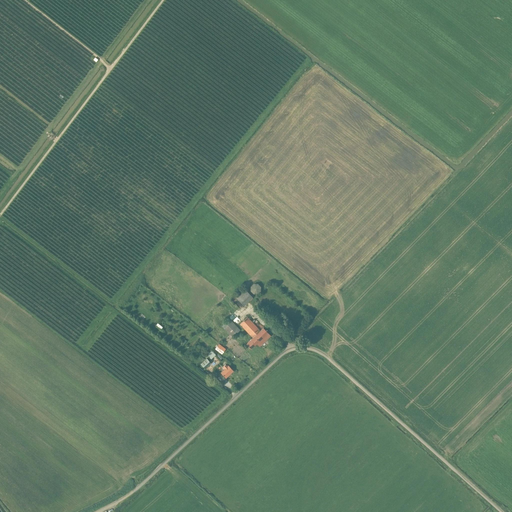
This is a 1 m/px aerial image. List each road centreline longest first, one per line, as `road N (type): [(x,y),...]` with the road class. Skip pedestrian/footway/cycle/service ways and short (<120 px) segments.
road 1 (unclassified): [(500,511),(319,353),(284,353),(230,401)]
road 2 (unclassified): [(94,511),(131,492),(230,401)]
